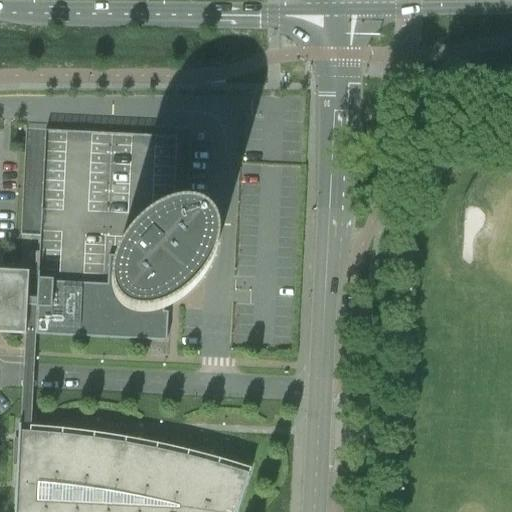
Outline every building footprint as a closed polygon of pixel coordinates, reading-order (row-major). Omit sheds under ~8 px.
[(420,111),(419,137),(430,137),(430,112),(420,111)] [(443,112),(443,138),(453,138),(453,112),(443,112)] [(28,280),(25,335),(34,336),(166,342),(167,313),(162,311),(163,311),(164,310),(166,309),(168,308),(170,307),(171,307),(173,306),(175,305),(176,304),(179,302),(181,300),(184,298),(186,297),(188,295),(190,293),(192,290),(195,288),(197,286),(198,284),(200,281),(202,279),(204,277),(205,274),(207,271),(208,269),(210,266),(211,264),(212,261),(213,259),(214,256),(215,254),(215,251),(216,249),(216,247),(217,246),(217,244),(217,242),(217,241),(217,239),(217,238),(217,236),(217,234),(217,231),(216,230),(216,228),(215,227),(215,225),(215,224),(214,222),(213,221),(213,219),(212,218),(211,217),(210,215),(209,214),(207,213),(206,212),(205,211),(204,210),(202,209),(201,208),(199,208),(198,207),(196,207),(195,206),(193,206),(192,206),(190,205),(189,205),(187,205),(186,205),(184,205),(183,205),(181,205),(180,205),(177,206),(175,206),(174,206),(172,207),(176,138),(114,135),(87,134),(72,133),(44,132),(39,225),(39,237),(37,280),(28,280)] [(27,252),(26,263),(37,263),(38,252),(27,252)] [(0,334),(23,335),(24,335),(25,335),(28,273),(26,273),(0,271),(0,334)] [(14,509),(13,511),(237,511),(240,505),(248,478),(247,478),(249,474),(230,469),(229,472),(217,469),(218,465),(217,465),(216,469),(204,466),(205,462),(186,457),(185,460),(173,458),(174,454),(155,450),(154,453),(142,451),(143,447),(124,444),(123,448),(111,446),(112,442),(92,439),(53,435),(29,433),(29,431),(32,380),(33,354),(34,336),(25,335),(24,354),(22,379),(19,432),(18,436),(18,438),(18,444),(15,505),(15,509),(14,509)]
